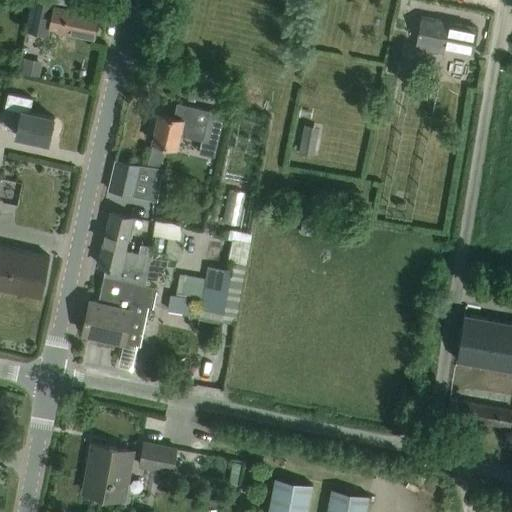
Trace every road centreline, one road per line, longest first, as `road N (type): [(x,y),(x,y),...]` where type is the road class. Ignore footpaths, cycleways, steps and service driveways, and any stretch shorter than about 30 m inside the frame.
road 1 (unclassified): [(419,448),(435,412),(503,0)]
road 2 (tertiary): [(50,378),(134,0)]
road 3 (unclassified): [(419,448),(50,378)]
road 4 (tertiary): [(24,511),(50,378)]
